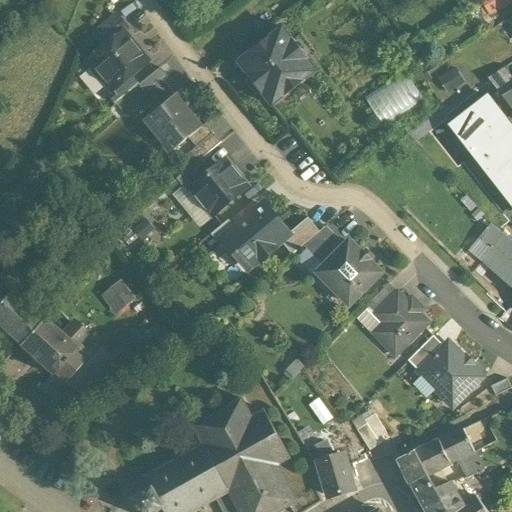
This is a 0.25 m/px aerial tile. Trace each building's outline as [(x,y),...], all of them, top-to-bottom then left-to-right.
[(116,16),(92,35),(102,48),(121,32),(122,33),(127,30),(116,16)] [(282,29),(267,41),(267,42),(254,52),(254,51),(238,63),(250,79),(252,78),(261,91),(260,92),(272,107),(288,95),(287,94),(300,84),(301,85),(317,73),(304,57),(303,58),(294,46),(295,45),(282,29)] [(122,33),(121,32),(102,48),(86,62),(110,91),(110,92),(129,76),(146,62),(122,33)] [(511,84),(501,71),(488,80),(495,89),(503,99),(511,92),(511,84)] [(403,73),(361,100),(380,129),(422,101),(403,73)] [(129,76),(110,92),(110,91),(106,94),(114,105),(137,86),(129,76)] [(511,92),(503,99),(511,110),(511,92)] [(201,129),(174,96),(160,108),(150,116),(143,122),(170,154),(177,148),(187,140),(188,139),(201,129)] [(511,130),(486,98),(450,126),(511,205),(511,130)] [(201,129),(188,139),(196,148),(213,134),(205,125),(201,129)] [(196,148),(191,152),(199,161),(204,157),(220,143),(213,134),(196,148)] [(440,204),(453,192),(417,156),(388,185),(423,221),(440,204)] [(204,157),(199,161),(176,180),(188,194),(191,191),(190,190),(215,170),(204,157)] [(215,170),(190,190),(191,191),(212,217),(248,188),(226,161),(215,170)] [(66,215),(26,182),(13,210),(47,238),(66,215)] [(440,204),(447,211),(464,195),(457,188),(453,192),(440,204)] [(284,222),(281,219),(278,215),(275,212),(263,197),(231,224),(216,237),(220,242),(239,264),(247,273),(261,262),(275,250),(273,248),(280,242),(288,236),(292,232),(284,222)] [(108,248),(73,217),(52,243),(87,273),(108,248)] [(307,219),(292,232),(288,236),(280,242),(291,256),(303,247),(319,233),(307,219)] [(228,220),(210,235),(217,245),(220,242),(216,237),(231,224),(228,220)] [(37,249),(9,225),(0,235),(0,238),(27,261),(37,249)] [(483,263),(503,235),(491,226),(471,253),(483,263)] [(344,246),(326,228),(319,233),(303,247),(323,267),(344,246)] [(511,242),(504,234),(503,235),(483,263),(511,287),(511,242)] [(353,245),(346,244),(344,246),(323,267),(319,271),(319,278),(346,304),(352,304),(379,278),(379,271),(353,245)] [(122,279),(100,292),(113,313),(135,299),(122,279)] [(389,285),(367,306),(376,315),(398,294),(389,285)] [(42,320),(11,292),(7,297),(0,304),(0,329),(18,346),(42,320)] [(429,324),(398,293),(398,294),(376,315),(375,316),(383,324),(372,334),(375,337),(375,340),(390,355),(393,354),(395,357),(429,324)] [(75,349),(42,320),(18,346),(51,376),(53,373),(72,353),(75,349)] [(435,335),(410,360),(418,368),(444,343),(435,335)] [(444,343),(418,368),(415,371),(452,410),(454,412),(491,377),(477,362),(463,348),(451,336),(447,339),(444,343)] [(121,368),(102,350),(85,366),(101,379),(121,368)] [(77,357),(72,353),(53,373),(64,383),(82,364),(83,363),(77,357)] [(85,366),(82,364),(64,383),(75,393),(101,379),(85,366)] [(507,379),(490,387),(495,397),(511,390),(507,379)] [(242,400),(193,427),(204,446),(194,451),(192,448),(190,449),(192,452),(181,459),(179,455),(177,456),(179,460),(169,465),(167,462),(165,463),(167,467),(156,472),(154,469),(152,470),(154,474),(148,477),(143,476),(143,478),(146,479),(146,480),(153,491),(136,500),(135,501),(140,511),(161,511),(164,510),(164,511),(195,511),(203,508),(205,511),(207,510),(205,507),(216,501),(218,504),(220,503),(219,500),(229,494),(239,511),(282,511),(298,503),(278,466),(291,459),(265,412),(252,418),(242,400)] [(389,439),(374,415),(365,422),(367,425),(357,431),(370,451),(389,439)] [(473,441),(467,428),(463,430),(469,443),(473,441)] [(463,430),(439,441),(450,465),(458,461),(475,453),(469,443),(463,430)] [(310,436),(301,441),(308,452),(316,448),(310,436)] [(439,441),(398,461),(414,493),(430,484),(428,478),(451,467),(450,465),(439,441)] [(343,457),(333,459),(326,443),(316,448),(308,452),(316,465),(319,464),(329,498),(354,491),(343,457)] [(475,453),(458,461),(467,480),(484,471),(475,453)] [(146,480),(141,483),(137,482),(136,486),(131,489),(130,489),(136,500),(153,491),(146,480)] [(430,484),(414,493),(424,511),(459,511),(462,510),(465,508),(464,507),(451,484),(435,492),(430,484)] [(487,511),(477,498),(464,507),(465,508),(462,510),(463,511),(487,511)]
